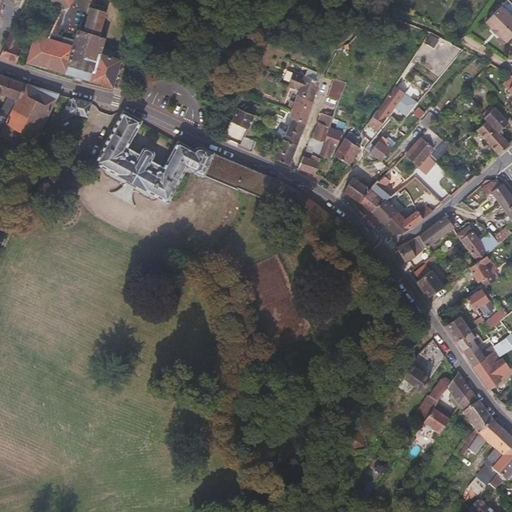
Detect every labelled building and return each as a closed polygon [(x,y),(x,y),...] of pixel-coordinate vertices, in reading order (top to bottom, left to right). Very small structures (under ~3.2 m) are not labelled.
[(49,2),(50,0),(25,0),(24,5),(16,17),(14,24),(28,30),(33,19),(30,18),(37,0),(47,5),(49,2)] [(66,8),(69,0),(50,0),(49,2),(60,9),(66,8)] [(120,56),(99,50),(102,40),(96,38),(104,14),(103,14),(102,12),(102,8),(93,6),(91,10),(89,10),(82,34),(76,33),(72,42),(54,37),(61,15),(58,14),(60,9),(49,2),(47,5),(32,36),(34,37),(26,63),(110,88),(120,56)] [(511,37),(511,16),(502,6),(486,22),(491,28),(487,32),(497,41),(500,37),(506,44),(511,37)] [(135,27),(135,24),(135,18),(129,19),(129,25),(120,56),(127,57),(135,27)] [(20,48),(15,45),(17,39),(23,42),(24,39),(9,33),(0,53),(0,58),(14,64),(20,48)] [(310,103),(316,82),(291,72),(285,87),(296,92),(294,96),(310,103)] [(0,95),(6,97),(0,110),(0,135),(28,150),(32,142),(56,95),(24,85),(0,76),(0,95)] [(511,78),(507,76),(499,85),(511,97),(511,78)] [(337,102),(343,83),(332,78),(325,98),(337,102)] [(303,123),(310,103),(294,96),(286,117),(290,119),(303,123)] [(64,110),(68,111),(68,113),(69,114),(85,117),(88,103),(67,98),(65,104),(64,110)] [(402,119),(405,115),(414,105),(406,98),(398,109),(395,113),(402,119)] [(478,115),(481,118),(484,121),(495,132),(506,123),(488,104),(484,110),(478,115)] [(246,129),(252,115),(235,108),(229,122),(246,130),(246,129)] [(421,113),(416,108),(410,114),(416,119),(421,113)] [(375,130),(383,117),(375,111),(362,130),(370,137),(375,130)] [(162,168),(148,161),(151,156),(151,153),(150,152),(145,149),(141,149),(138,155),(125,148),(139,122),(121,112),(93,165),(166,204),(182,173),(193,174),(200,177),(202,177),(235,190),(236,189),(278,206),(284,194),(291,199),(296,192),(277,181),(265,176),(215,155),(201,149),(197,148),(193,151),(176,142),(162,168)] [(427,128),(435,120),(427,112),(418,122),(426,130),(427,128)] [(327,128),(331,117),(319,113),(315,121),(327,128)] [(250,140),(259,118),(252,115),(246,129),(246,130),(243,137),(250,140)] [(294,145),(303,123),(290,119),(284,133),(277,128),(274,133),(281,140),(294,145)] [(318,156),(322,143),(327,128),(315,121),(310,138),(305,151),(318,156)] [(507,144),(495,132),(484,121),(474,131),(495,154),(507,144)] [(224,141),(231,127),(227,126),(222,139),(224,141)] [(333,147),(339,135),(339,133),(327,128),(322,143),(318,156),(325,159),(329,145),(333,147)] [(426,155),(440,139),(427,128),(426,130),(403,155),(415,167),(426,155)] [(349,142),(352,136),(346,132),(342,139),(349,142)] [(65,139),(65,137),(65,136),(63,134),(63,133),(60,133),(58,134),(57,135),(56,136),(56,138),(57,140),(58,141),(59,142),(61,142),(63,141),(65,139)] [(347,165),(362,138),(358,136),(353,144),(349,142),(342,139),(331,156),(347,165)] [(256,152),(261,140),(255,137),(254,141),(255,141),(251,150),(256,152)] [(379,161),(393,145),(385,138),(383,139),(379,137),(367,153),(379,161)] [(440,139),(426,155),(431,162),(433,164),(448,146),(440,139)] [(286,166),(294,145),(281,140),(270,160),(286,166)] [(313,175),(317,159),(302,152),(294,169),(313,175)] [(423,172),(431,162),(426,155),(415,167),(423,172)] [(395,183),(401,177),(397,173),(391,179),(395,183)] [(357,203),(376,182),(370,176),(361,186),(351,178),(341,192),(357,203)] [(380,178),(376,182),(357,203),(369,212),(384,200),(392,194),(390,193),(388,193),(383,188),(386,185),(388,183),(382,176),(380,178)] [(497,204),(509,196),(501,185),(496,182),(490,182),(495,189),(490,194),(497,204)] [(410,226),(420,219),(414,211),(403,219),(387,204),(398,194),(395,191),(392,194),(384,200),(369,212),(392,235),(401,231),(410,226)] [(308,224),(310,221),(324,232),(333,220),(305,200),(296,192),(291,199),(287,204),(302,215),(300,218),(308,224)] [(511,200),(509,196),(497,204),(511,225),(511,200)] [(429,212),(424,204),(414,211),(420,219),(429,212)] [(56,212),(55,207),(48,208),(49,213),(51,215),(55,214),(56,212)] [(453,229),(450,226),(455,222),(451,218),(447,221),(444,218),(433,226),(441,238),(453,229)] [(441,238),(433,226),(418,237),(424,250),(441,238)] [(459,242),(471,233),(467,228),(455,237),(459,242)] [(511,233),(509,229),(507,232),(505,229),(493,238),(491,236),(490,237),(497,246),(511,234),(511,233)] [(492,250),(486,243),(481,247),(480,245),(471,233),(459,242),(475,263),(485,256),(492,250)] [(497,246),(490,237),(480,245),(481,247),(486,243),(492,250),(497,246)] [(415,257),(421,253),(414,240),(396,250),(403,264),(415,257)] [(463,256),(452,247),(447,250),(456,262),(463,256)] [(493,272),(488,263),(488,262),(485,256),(475,263),(468,270),(477,284),(479,282),(483,289),(498,279),(493,272)] [(441,284),(443,281),(443,279),(438,273),(433,277),(424,265),(412,275),(417,282),(415,283),(426,300),(443,289),(439,286),(441,284)] [(460,293),(455,280),(444,284),(449,297),(460,293)] [(491,307),(480,290),(464,301),(472,312),(475,310),(480,307),(483,311),(491,307)] [(483,323),(475,310),(472,312),(469,314),(477,327),(483,323)] [(489,330),(505,317),(500,310),(485,323),(489,330)] [(470,334),(459,318),(444,327),(455,343),(470,334)] [(482,344),(477,337),(473,339),(470,334),(455,343),(461,352),(473,344),(476,348),(482,344)] [(509,374),(498,357),(510,348),(504,339),(494,347),(492,348),(494,352),(484,359),(483,360),(471,368),(489,391),(505,377),(502,373),(504,372),(507,375),(509,374)] [(493,346),(481,355),(476,348),(473,344),(461,352),(471,368),(483,360),(484,359),(494,352),(492,348),(494,347),(493,346)] [(352,362),(354,357),(353,352),(351,351),(348,350),(348,352),(345,352),(343,358),(343,359),(344,359),(344,362),(349,364),(352,362)] [(420,390),(427,380),(406,364),(397,374),(420,390)] [(468,391),(460,380),(456,375),(449,384),(446,389),(458,407),(468,391)] [(437,401),(446,389),(449,384),(444,381),(440,382),(430,397),(437,401)] [(492,423),(468,391),(458,407),(462,412),(461,414),(474,431),(477,435),(492,423)] [(431,410),(420,425),(419,427),(422,429),(424,427),(437,437),(448,421),(431,410)] [(487,444),(499,430),(492,423),(477,435),(467,447),(466,450),(474,455),(484,442),(487,444)] [(493,450),(506,436),(499,430),(487,444),(493,450)] [(363,447),(359,431),(344,435),(348,451),(363,447)] [(467,447),(477,435),(474,431),(462,441),(467,447)] [(501,458),(511,445),(511,441),(506,436),(493,450),(482,463),(485,466),(474,477),(485,487),(487,485),(495,475),(490,470),(501,458)] [(511,467),(511,445),(501,458),(511,467)] [(503,481),(511,470),(511,467),(501,458),(490,470),(495,475),(502,480),(503,481)] [(381,474),(388,468),(384,463),(377,469),(381,474)] [(494,490),(502,480),(495,475),(487,485),(494,490)] [(489,511),(475,500),(467,511),(469,511),(489,511)]
